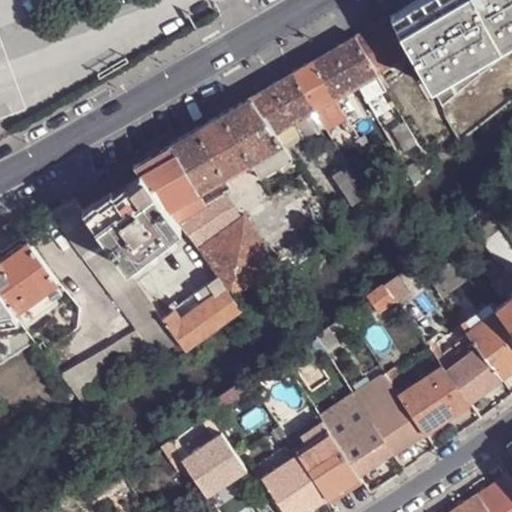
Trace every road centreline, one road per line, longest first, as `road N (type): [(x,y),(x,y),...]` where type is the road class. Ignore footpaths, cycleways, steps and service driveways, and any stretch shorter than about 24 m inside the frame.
road 1 (tertiary): [(0,180),(317,0)]
road 2 (residential): [(380,511),(511,424)]
